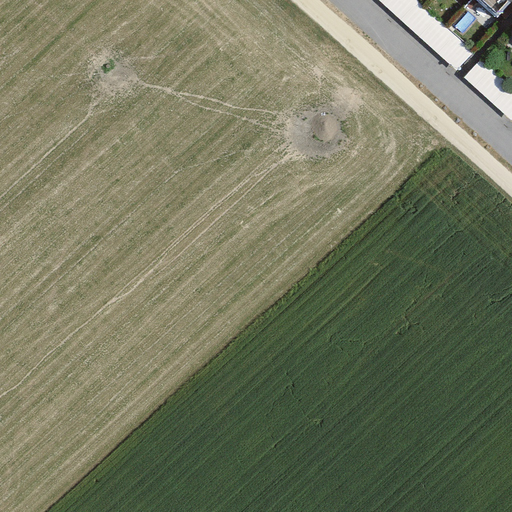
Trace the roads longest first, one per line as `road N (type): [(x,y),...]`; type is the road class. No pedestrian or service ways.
road 1 (track): [(303,0),(511,186)]
road 2 (residential): [(345,0),(511,148)]
